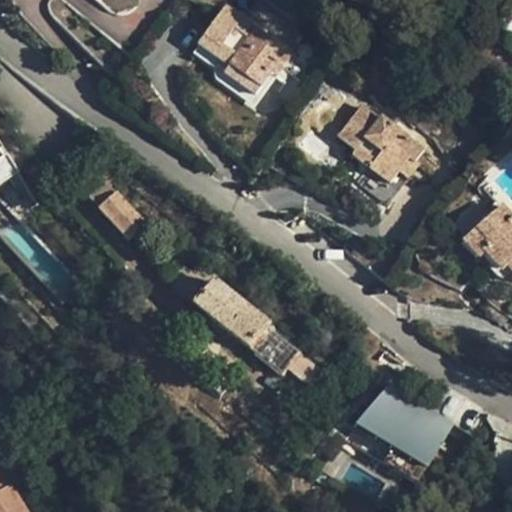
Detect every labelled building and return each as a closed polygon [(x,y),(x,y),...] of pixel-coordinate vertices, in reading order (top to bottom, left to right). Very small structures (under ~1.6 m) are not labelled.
[(278,64),(289,48),(267,32),(265,35),(225,6),(198,45),(200,46),(230,66),(224,73),(255,96),(272,72),(262,65),(268,57),(278,64)] [(260,99),(255,96),(224,73),(230,66),(200,46),(195,55),(215,69),(214,75),(216,79),(254,106),(260,99)] [(279,75),(294,52),(289,48),(278,64),(268,57),(262,65),(272,72),(279,75)] [(415,161),(423,150),(381,118),(379,120),(362,107),(339,137),(355,150),(375,165),(371,170),(366,179),(393,199),(399,190),(390,184),(398,172),(408,178),(419,164),(415,161)] [(91,156),(101,143),(82,127),(71,140),(91,156)] [(0,146),(0,185),(17,173),(0,146)] [(352,156),(371,170),(375,165),(355,150),(352,156)] [(94,161),(85,169),(98,183),(86,195),(128,240),(145,224),(103,178),(107,174),(94,161)] [(399,190),(408,178),(398,172),(390,184),(399,190)] [(488,192),(496,200),(505,193),(497,184),(488,192)] [(502,272),(506,268),(511,262),(511,216),(502,206),(469,237),(485,254),(502,272)] [(479,260),(485,254),(469,237),(463,242),(479,260)] [(327,374),(212,281),(205,290),(198,285),(187,299),(282,374),(289,367),(317,389),(327,374)] [(425,469),(450,428),(387,390),(355,428),(425,469)] [(480,428),(437,402),(431,413),(473,439),(480,428)] [(0,452),(0,511),(26,511),(5,480),(16,474),(0,452)]
